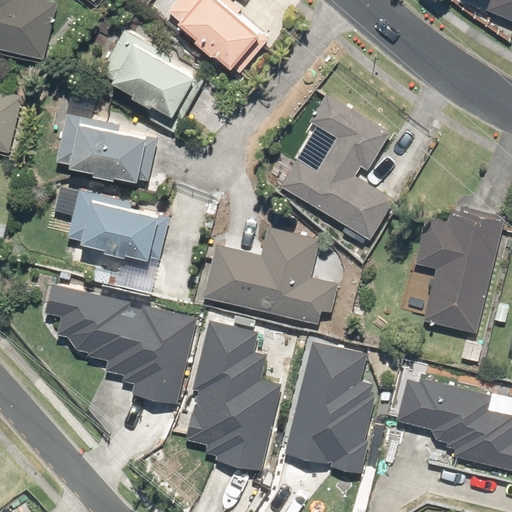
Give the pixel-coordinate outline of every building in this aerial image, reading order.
[(0,0),(0,51),(41,60),(53,2),(45,0),(0,0)] [(236,0),(171,0),(160,14),(228,73),(263,33),(235,9),(240,3),(236,0)] [(511,0),(491,0),(487,9),(493,12),(488,23),(511,33),(511,0)] [(121,29),(95,75),(174,119),(196,78),(168,62),(171,57),(121,29)] [(0,150),(6,152),(17,95),(0,91),(0,150)] [(390,132),(327,92),(309,119),(334,135),(311,170),(298,162),(284,184),(371,240),(394,204),(353,178),(360,168),(365,171),(390,132)] [(64,162),(63,171),(134,180),(140,137),(114,133),(115,123),(104,121),(106,106),(95,105),(93,116),(57,112),(55,129),(60,129),(56,161),(64,162)] [(129,198),(79,186),(67,239),(146,258),(157,215),(127,208),(129,198)] [(480,334),(505,223),(451,210),(446,233),(425,228),(416,264),(436,268),(424,321),(480,334)] [(213,244),(200,299),(317,326),(320,310),(331,313),(338,283),(310,276),(320,235),(268,223),(261,255),(213,244)] [(198,318),(48,280),(40,311),(56,315),(51,335),(70,340),(67,350),(87,355),(87,356),(105,361),(103,370),(126,375),(124,381),(137,384),(133,401),(174,412),(198,318)] [(261,333),(207,319),(177,435),(205,442),(202,454),(256,468),(277,384),(274,383),(281,357),(256,350),(261,333)] [(368,353),(308,338),(279,457),(362,477),(371,441),(362,439),(375,385),(361,381),(368,353)] [(409,363),(406,374),(395,418),(434,427),(431,439),(453,444),(450,458),(511,472),(511,408),(492,403),(494,396),(428,379),(430,368),(409,363)]
